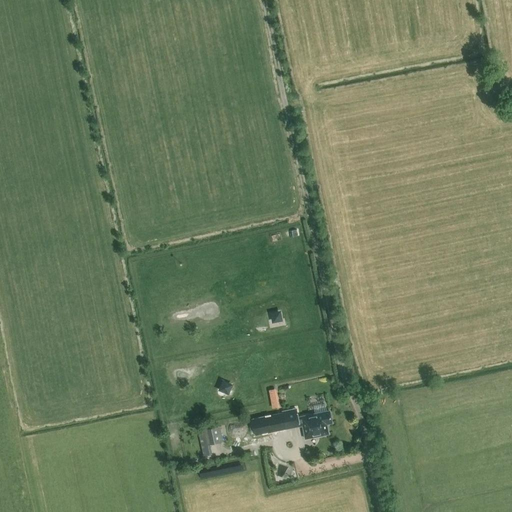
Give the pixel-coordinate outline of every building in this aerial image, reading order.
[(280,304),(269,306),(271,321),(282,320),(280,304)] [(220,379),(218,391),(229,393),(231,381),(220,379)] [(268,388),(272,408),(280,406),(276,386),(268,388)] [(282,411),(282,413),(285,429),(303,426),(306,438),(328,434),(326,424),(331,423),(329,411),(301,417),(301,416),(298,417),(296,408),(282,411)] [(204,429),(207,445),(223,441),(219,426),(204,429)]
